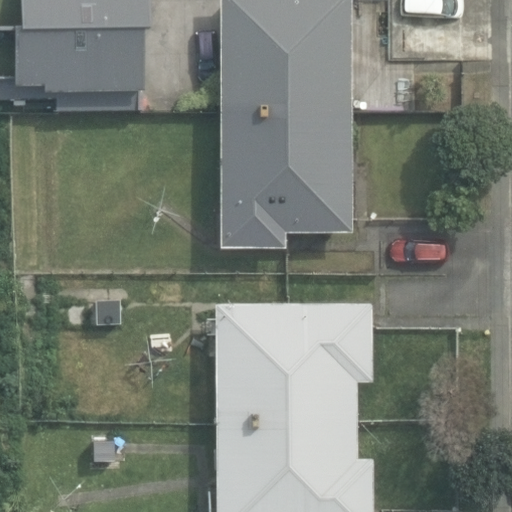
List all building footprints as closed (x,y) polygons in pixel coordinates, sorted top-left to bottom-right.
[(220,0),(221,245),(286,245),(286,231),(352,231),(351,0),(220,0)] [(391,0),(392,61),(467,60),(466,0),(391,0)] [(125,331),(125,299),(91,298),(91,287),(53,287),(53,331),(125,331)] [(16,328),(38,327),(37,302),(15,304),(16,328)] [(216,304),(218,511),(373,511),(373,457),(356,458),(355,380),(373,380),(372,302),(216,304)] [(94,431),(94,459),(128,459),(127,430),(94,431)]
